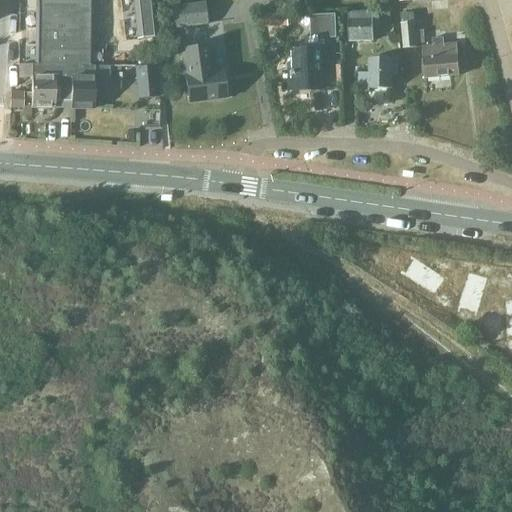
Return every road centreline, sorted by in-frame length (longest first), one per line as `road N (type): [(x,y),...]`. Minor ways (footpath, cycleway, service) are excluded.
road 1 (track): [(511,398),(469,355),(248,215),(244,201)]
road 2 (unclassified): [(238,186),(247,155),(279,143),(413,150),(511,185)]
road 3 (tertiary): [(511,225),(238,186)]
road 4 (tertiary): [(238,186),(0,164)]
